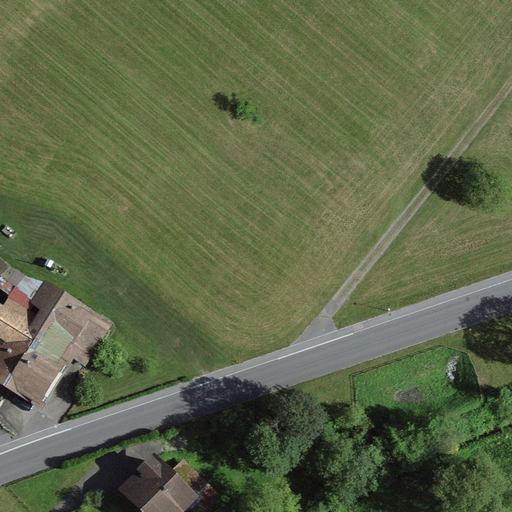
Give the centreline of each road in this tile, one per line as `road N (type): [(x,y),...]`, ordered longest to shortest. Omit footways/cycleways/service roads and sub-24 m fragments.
road 1 (tertiary): [(9,466),(511,294)]
road 2 (track): [(511,86),(276,374)]
